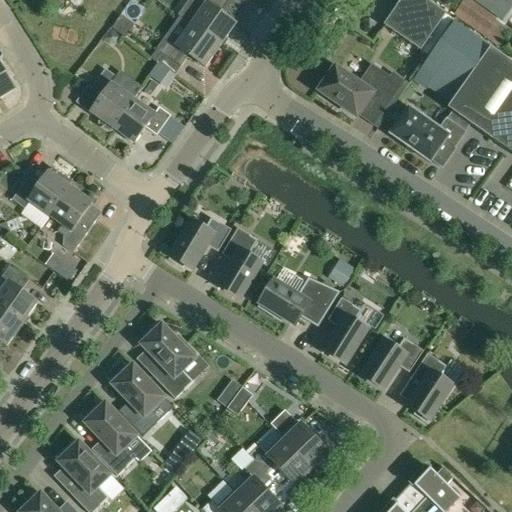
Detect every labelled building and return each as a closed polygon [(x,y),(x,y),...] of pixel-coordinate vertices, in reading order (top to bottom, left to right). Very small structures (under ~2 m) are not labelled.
[(202,0),(207,3),(192,24),(222,46),(238,25),(222,13),(230,2),(226,0),(202,0)] [(425,0),(401,0),(384,26),(421,51),(446,14),(425,0)] [(472,0),(464,0),(454,14),(484,36),(494,43),(501,48),(505,44),(511,33),(511,28),(502,22),(472,0)] [(511,8),(511,0),(472,0),(502,22),(511,8)] [(467,82),(490,49),(454,23),(431,56),(467,82)] [(206,68),(222,46),(192,24),(176,45),(171,42),(162,53),(183,69),(192,57),(206,68)] [(511,64),(491,49),(448,109),(511,154),(511,64)] [(0,63),(0,100),(16,90),(0,63)] [(335,68),(319,92),(357,117),(370,98),(386,108),(404,83),(392,75),(390,78),(372,66),(360,84),(335,68)] [(91,113),(113,129),(135,99),(113,84),(117,78),(107,70),(93,90),(103,97),(91,113)] [(158,136),(173,116),(161,108),(156,114),(135,99),(113,129),(135,145),(147,128),(158,136)] [(444,143),(453,149),(465,133),(447,120),(440,130),(410,109),(391,135),(430,163),(431,161),(444,143)] [(50,217),(51,218),(72,188),(51,172),(39,189),(28,181),(13,201),(25,210),(30,202),(50,217)] [(58,232),(64,236),(64,247),(73,253),(99,217),(98,213),(90,207),(93,203),(72,188),(51,218),(62,226),(58,232)] [(192,222),(171,257),(172,257),(169,261),(183,269),(185,265),(193,270),(207,246),(218,253),(232,231),(212,219),(205,230),(192,222)] [(219,286),(241,299),(262,264),(249,257),(258,241),(238,229),(222,256),(233,262),(219,286)] [(350,257),(335,275),(350,287),(364,270),(350,257)] [(77,269),(68,262),(60,272),(70,279),(77,269)] [(8,282),(0,292),(0,308),(23,325),(38,304),(22,292),(30,280),(11,267),(2,278),(8,282)] [(300,317),(318,328),(340,293),(308,280),(297,298),(274,283),(261,305),(259,308),(272,316),(274,313),(295,326),(300,317)] [(324,352),(346,365),(370,327),(357,319),(362,311),(342,299),(328,321),(339,328),(324,352)] [(0,349),(4,343),(8,346),(23,325),(0,308),(0,349)] [(193,383),(183,372),(195,360),(194,358),(196,355),(187,346),(188,345),(187,344),(186,345),(178,337),(175,339),(162,326),(157,331),(154,328),(144,337),(147,340),(141,346),(162,367),(152,377),(175,400),(193,383)] [(363,376),(384,390),(399,367),(410,374),(424,352),(405,339),(400,347),(387,338),(363,376)] [(417,412),(415,416),(428,424),(430,421),(455,383),(442,375),(447,368),(428,355),(414,377),(424,384),(409,407),(417,412)] [(144,419),(165,399),(133,366),(128,371),(125,368),(115,378),(118,380),(112,386),(133,408),(124,417),(143,437),(153,428),(144,419)] [(243,388),(233,381),(223,394),(233,402),(243,388)] [(228,409),(238,417),(253,396),(243,388),(228,409)] [(88,416),(91,419),(85,424),(106,446),(96,455),(118,477),(136,460),(125,449),(138,437),(106,404),(100,409),(98,406),(88,416)] [(258,410),(251,419),(263,428),(270,419),(258,410)] [(282,437),(312,469),(330,454),(298,421),(282,437)] [(207,445),(217,453),(230,437),(220,429),(207,445)] [(194,453),(204,440),(191,431),(181,444),(194,453)] [(278,466),(296,486),(313,470),(312,469),(282,437),(265,453),(260,447),(250,456),(269,475),(278,466)] [(99,488),(111,476),(79,443),(74,448),(71,445),(61,455),(64,458),(59,463),(81,486),(71,495),(87,511),(94,511),(109,498),(99,488)] [(234,491),(254,511),(277,511),(282,507),(264,488),(273,479),(254,460),(238,476),(244,481),(234,491)] [(425,495),(415,506),(421,511),(448,511),(461,498),(447,484),(453,478),(454,479),(455,478),(443,467),(442,468),(443,469),(437,475),(428,467),(418,478),(420,481),(415,486),(425,495)] [(254,511),(234,491),(218,506),(212,501),(204,510),(205,511),(254,511)] [(76,511),(72,507),(66,511),(57,511),(41,494),(35,500),(33,497),(23,506),(26,509),(22,511),(76,511)] [(158,511),(175,511),(177,511),(165,498),(154,508),(158,511)]
